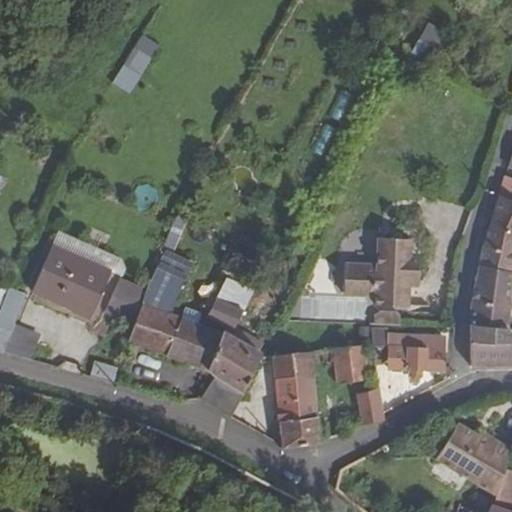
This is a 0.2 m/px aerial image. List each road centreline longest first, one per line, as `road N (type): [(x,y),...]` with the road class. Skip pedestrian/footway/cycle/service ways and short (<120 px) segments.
road 1 (residential): [(288,469),(0,368)]
road 2 (residential): [(511,386),(462,387),(390,429),(288,469)]
